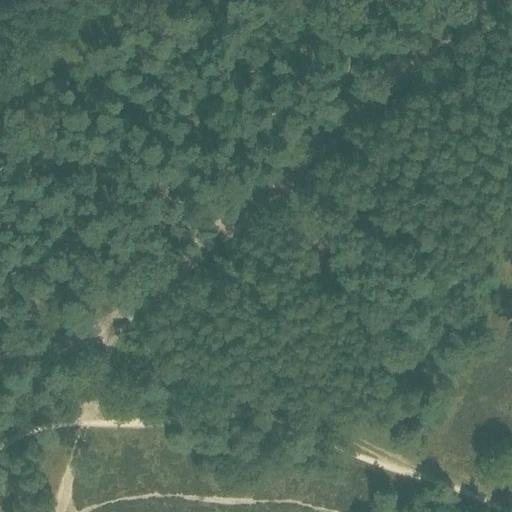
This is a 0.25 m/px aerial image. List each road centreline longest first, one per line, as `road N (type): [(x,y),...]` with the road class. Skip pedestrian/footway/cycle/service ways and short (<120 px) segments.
road 1 (track): [(492,0),(167,277),(112,330),(106,348)]
road 2 (track): [(58,511),(106,348)]
